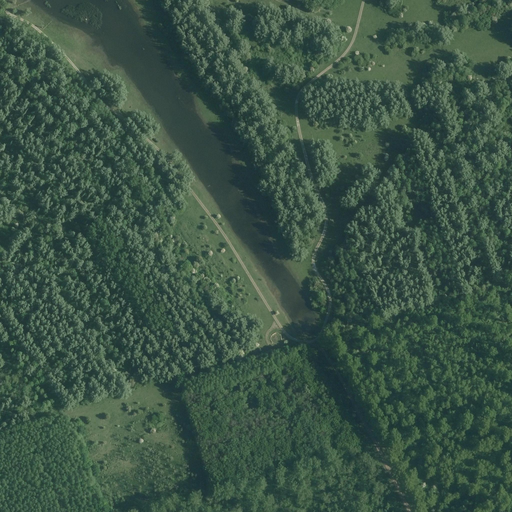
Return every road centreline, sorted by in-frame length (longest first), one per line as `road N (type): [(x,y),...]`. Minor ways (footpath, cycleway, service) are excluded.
road 1 (track): [(7,0),(98,66),(171,151),(284,332),(304,339)]
road 2 (track): [(304,339),(316,339),(331,303),(313,265),(326,216),(295,106),(299,89),(349,48),(364,0)]
